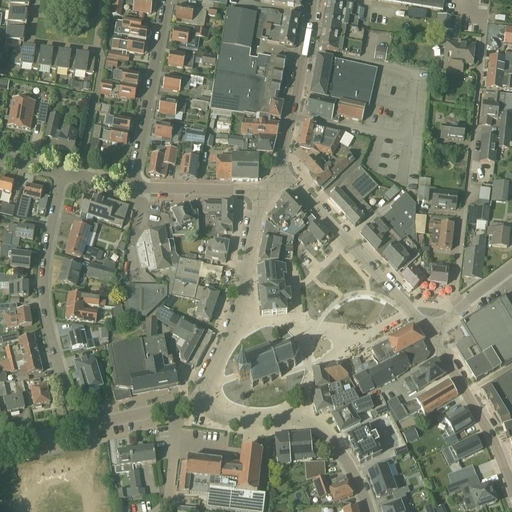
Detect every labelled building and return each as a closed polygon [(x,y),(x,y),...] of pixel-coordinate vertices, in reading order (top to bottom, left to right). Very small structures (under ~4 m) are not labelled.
[(10,5),(9,12),(28,15),(26,14),(26,9),(29,9),(29,0),(12,0),(11,5),(10,5)] [(155,14),(155,11),(154,10),(153,9),(154,3),(139,0),(127,0),(127,6),(135,8),(134,14),(151,17),(152,15),(153,15),(155,14)] [(262,0),(262,3),(302,10),(303,0),(262,0)] [(332,0),(328,0),(324,25),(358,30),(360,20),(363,21),(365,11),(358,10),(359,7),(356,7),(356,5),(346,3),(346,2),(332,0)] [(367,0),(443,12),(445,0),(367,0)] [(123,3),(113,2),(110,16),(121,17),(123,3)] [(213,10),(214,4),(211,3),(203,2),(202,8),(209,10),(213,10)] [(182,25),(204,28),(207,13),(179,7),(178,11),(174,14),(173,18),(176,20),(183,21),(182,25)] [(209,10),(209,13),(208,17),(216,18),(217,11),(213,10),(209,10)] [(251,50),(253,40),(258,16),(257,16),(257,15),(228,10),(221,46),(237,49),(237,48),(251,50)] [(258,10),(257,15),(257,16),(258,16),(253,40),(268,42),(268,45),(294,49),(299,19),(285,17),(285,18),(277,17),(276,19),(268,18),(269,12),(258,10)] [(7,30),(26,33),(26,32),(23,32),(24,26),(26,27),(28,15),(9,12),(9,13),(10,13),(9,23),(8,23),(7,30)] [(435,30),(448,32),(450,18),(437,16),(435,30)] [(131,38),(130,40),(146,43),(146,41),(148,41),(150,40),(151,35),(150,34),(148,34),(148,30),(141,29),(142,23),(125,19),(122,36),(131,38)] [(337,54),(360,58),(365,32),(358,31),(358,30),(324,25),(320,52),(337,55),(337,54)] [(197,47),(198,39),(208,41),(209,32),(194,29),(193,35),(190,34),(190,33),(174,30),(173,36),(171,37),(170,42),(172,43),(172,45),(187,47),(187,46),(197,47)] [(4,48),(17,50),(21,50),(22,44),(24,45),(26,33),(7,30),(7,31),(8,31),(7,41),(5,41),(4,48)] [(146,43),(130,40),(130,43),(121,42),(119,51),(128,53),(128,55),(143,58),(143,57),(146,57),(147,56),(147,52),(147,51),(145,50),(146,43)] [(472,66),(475,47),(447,44),(444,71),(458,73),(459,65),(472,66)] [(237,49),(221,46),(218,65),(217,65),(216,71),(211,100),(210,105),(210,110),(212,110),(211,115),(231,118),(232,114),(244,116),(241,134),(241,137),(276,138),(279,124),(257,124),(258,117),(261,118),(261,117),(280,120),(280,121),(281,121),(284,104),(275,103),(276,98),(277,94),(280,95),(287,61),(281,60),(281,61),(259,56),(258,60),(250,58),(252,51),(251,50),(237,48),(237,49)] [(32,68),(39,69),(42,51),(41,50),(41,53),(35,52),(36,50),(24,48),(23,50),(21,50),(17,50),(15,66),(22,67),(22,66),(32,67),(32,68)] [(386,62),(388,49),(376,48),(374,60),(386,62)] [(490,59),(488,74),(505,76),(505,68),(511,68),(511,49),(505,48),(503,60),(490,59)] [(57,72),(60,53),(59,53),(59,55),(53,54),(54,52),(42,51),(39,69),(40,69),(40,68),(50,70),(50,71),(57,72)] [(71,55),(60,53),(57,72),(58,72),(58,71),(68,72),(68,73),(75,74),(78,55),(77,55),(77,58),(71,57),(71,55)] [(108,60),(118,62),(120,54),(109,53),(108,59),(108,60)] [(192,70),(193,64),(202,65),(215,67),(217,58),(204,56),(203,60),(194,59),(186,58),(185,56),(170,54),(169,59),(166,60),(165,64),(168,66),(168,67),(183,70),(184,69),(192,70)] [(78,55),(75,74),(75,73),(86,74),(86,76),(93,77),(95,60),(89,59),(89,57),(78,55)] [(316,96),(328,98),(341,101),(366,107),(370,108),(378,70),(332,60),(319,57),(318,60),(315,80),(312,96),(316,96)] [(117,69),(118,62),(108,60),(108,59),(107,59),(106,66),(113,67),(113,69),(117,69)] [(122,83),(122,86),(137,88),(137,84),(141,83),(142,78),(139,75),(139,73),(124,70),(124,73),(115,72),(113,82),(122,83)] [(487,90),(502,91),(503,83),(508,84),(509,81),(511,81),(511,80),(504,80),(505,76),(488,74),(487,90)] [(189,87),(196,89),(196,85),(202,86),(204,80),(191,77),(190,82),(181,81),(181,79),(166,76),(165,82),(162,83),(161,88),(164,91),(179,93),(180,90),(188,91),(189,87)] [(0,79),(0,88),(8,90),(9,80),(0,79)] [(503,83),(502,91),(511,92),(511,81),(509,81),(508,84),(503,83)] [(137,88),(122,86),(121,90),(113,88),(113,84),(102,82),(100,93),(110,94),(110,97),(119,98),(118,99),(119,99),(136,102),(138,99),(139,96),(136,92),(137,88)] [(65,102),(66,93),(56,91),(54,100),(65,102)] [(490,99),(489,103),(484,102),(482,118),(482,119),(482,126),(491,127),(492,120),(498,120),(501,96),(494,95),(494,100),(490,99)] [(210,110),(210,105),(211,100),(199,98),(199,103),(193,102),(191,110),(207,113),(208,110),(210,110)] [(366,108),(366,107),(341,101),(340,104),(312,98),(308,114),(311,115),(310,117),(339,123),(341,118),(363,123),(366,108)] [(30,131),(35,104),(14,100),(8,127),(30,131)] [(185,106),(177,104),(177,103),(161,100),(160,106),(157,108),(156,112),(159,114),(174,117),(175,113),(184,115),(185,106)] [(37,124),(38,124),(38,120),(45,122),(45,125),(49,106),(41,105),(37,124)] [(110,116),(111,107),(101,105),(100,114),(110,116)] [(511,114),(501,114),(499,134),(511,135),(511,121),(511,114)] [(47,131),(56,133),(59,118),(50,116),(47,131)] [(113,128),(113,131),(128,133),(129,131),(132,127),(133,124),(130,119),(115,116),(115,118),(106,117),(105,126),(113,128)] [(180,143),(182,129),(157,124),(156,130),(153,131),(152,135),(155,138),(180,143)] [(324,155),(332,157),(339,145),(348,150),(354,139),(345,134),(346,133),(317,128),(306,125),(300,149),(324,155)] [(94,127),(92,140),(98,141),(101,129),(94,127)] [(441,135),(448,136),(447,141),(463,142),(465,129),(442,127),(441,135)] [(74,155),(77,140),(76,140),(78,133),(71,132),(70,130),(65,129),(62,130),(58,149),(67,151),(66,153),(74,155)] [(127,147),(129,144),(130,144),(130,140),(127,138),(128,133),(113,131),(112,133),(104,132),(102,142),(110,143),(110,144),(127,147)] [(204,147),(204,144),(206,134),(187,131),(184,144),(192,145),(204,147)] [(509,150),(511,135),(499,134),(498,149),(509,150)] [(206,136),(205,144),(205,147),(213,148),(214,138),(206,136)] [(244,138),(241,155),(246,156),(246,157),(254,157),(255,154),(272,156),(276,139),(244,138)] [(482,138),(480,162),(495,164),(497,147),(496,147),(497,139),(482,138)] [(167,143),(167,144),(164,157),(152,156),(149,175),(165,178),(167,166),(174,167),(179,145),(167,143)] [(203,156),(204,147),(192,145),(191,153),(186,152),(185,159),(183,159),(180,178),(182,181),(185,182),(188,180),(196,181),(199,161),(200,156),(203,156)] [(346,152),(337,161),(335,159),(323,170),(313,159),(305,166),(315,178),(312,181),(320,189),(321,189),(323,192),(334,182),(334,181),(355,162),(346,152)] [(217,180),(232,181),(233,158),(218,158),(217,180)] [(257,182),(258,158),(246,158),(233,158),(232,181),(257,182)] [(348,201),(356,210),(365,219),(373,212),(363,202),(378,188),(359,167),(335,190),(338,192),(339,191),(348,201)] [(0,192),(11,195),(14,183),(0,179),(0,192)] [(511,215),(511,214),(511,184),(509,184),(493,183),(490,212),(511,215)] [(31,199),(39,201),(43,190),(27,186),(24,197),(22,196),(18,211),(28,214),(31,199)] [(389,203),(400,193),(394,187),(383,197),(389,203)] [(428,203),(430,189),(420,188),(418,202),(428,203)] [(480,189),(479,201),(490,201),(491,189),(480,189)] [(329,200),(338,210),(348,201),(339,191),(338,192),(329,200)] [(456,211),(457,195),(435,192),(433,209),(456,211)] [(315,222),(290,194),(277,207),(278,209),(267,219),(268,220),(267,222),(282,234),(295,239),(315,222)] [(403,235),(415,224),(415,217),(416,206),(405,194),(390,209),(392,211),(376,224),(384,233),(392,226),(399,233),(388,244),(390,246),(393,249),(397,245),(398,246),(406,238),(403,235)] [(122,228),(129,207),(105,199),(104,201),(86,195),(80,213),(109,223),(109,224),(122,228)] [(356,210),(348,201),(338,210),(347,219),(356,210)] [(216,234),(228,234),(233,234),(233,203),(203,203),(202,214),(210,215),(215,215),(215,220),(215,224),(216,224),(216,234)] [(15,207),(3,205),(0,215),(13,218),(15,207)] [(172,213),(177,224),(170,226),(173,238),(199,237),(198,211),(196,212),(193,205),(187,207),(172,213)] [(489,209),(477,208),(475,222),(488,223),(489,209)] [(356,210),(347,219),(355,228),(365,219),(356,210)] [(426,218),(415,217),(415,224),(416,235),(424,236),(426,218)] [(75,226),(71,239),(79,242),(78,246),(85,248),(89,234),(96,236),(99,226),(84,222),(82,228),(75,226)] [(292,251),(295,239),(282,234),(267,222),(266,223),(259,262),(279,263),(282,249),(292,251)] [(363,235),(363,234),(362,235),(380,255),(390,246),(388,244),(399,233),(392,226),(384,233),(376,224),(376,223),(363,235)] [(393,249),(390,246),(380,255),(397,273),(401,269),(404,272),(420,257),(417,254),(418,253),(416,235),(415,224),(403,235),(406,238),(398,246),(397,245),(393,249)] [(435,224),(433,236),(452,238),(454,226),(435,224)] [(317,242),(322,248),(328,246),(329,245),(328,244),(331,242),(327,238),(329,237),(318,225),(308,234),(307,233),(299,241),(305,248),(309,244),(312,247),(317,242)] [(506,250),(508,232),(503,232),(504,226),(490,225),(489,237),(494,237),(493,248),(506,250)] [(10,226),(9,235),(13,236),(11,247),(18,248),(20,239),(33,241),(35,230),(10,226)] [(178,267),(180,260),(177,256),(176,252),(170,253),(168,242),(167,243),(164,228),(161,228),(152,230),(149,231),(150,235),(146,236),(146,235),(145,234),(138,244),(138,245),(136,246),(141,271),(148,269),(149,271),(150,272),(157,271),(157,272),(172,269),(172,268),(178,267)] [(3,246),(9,247),(11,247),(13,236),(9,235),(5,234),(3,246)] [(452,238),(433,236),(432,249),(451,252),(452,238)] [(79,242),(71,239),(66,255),(81,260),(89,262),(90,259),(101,262),(103,253),(85,248),(78,246),(79,242)] [(227,257),(230,244),(214,241),(209,240),(205,258),(218,260),(218,262),(226,263),(226,256),(227,257)] [(482,281),(486,241),(473,240),(472,252),(466,251),(463,279),(482,281)] [(18,248),(11,247),(9,247),(9,253),(12,253),(10,270),(30,272),(31,255),(20,254),(21,248),(18,248)] [(196,302),(201,304),(205,290),(198,287),(203,265),(195,264),(197,257),(186,255),(185,261),(180,260),(178,267),(172,297),(196,302)] [(76,288),(81,268),(64,263),(59,283),(76,288)] [(114,285),(117,272),(90,264),(86,278),(114,285)] [(447,286),(449,272),(448,272),(448,267),(424,264),(423,274),(420,277),(413,269),(402,278),(414,291),(425,281),(430,282),(430,284),(447,286)] [(260,293),(285,291),(283,275),(286,275),(286,267),(258,269),(260,293)] [(28,283),(17,283),(17,277),(5,278),(4,276),(0,276),(0,284),(8,284),(8,298),(10,298),(10,305),(19,305),(19,298),(28,298),(28,283)] [(167,298),(167,288),(126,287),(126,318),(146,318),(167,298)] [(205,290),(201,304),(195,318),(210,323),(220,295),(205,290)] [(285,291),(260,293),(262,317),(287,314),(286,305),(291,304),(290,293),(285,294),(285,291)] [(69,295),(67,308),(75,309),(75,306),(80,307),(80,306),(84,307),(84,306),(99,307),(100,299),(85,298),(85,297),(69,295)] [(455,347),(464,363),(490,347),(502,368),(511,361),(511,307),(506,297),(476,315),(462,324),(471,338),(455,347)] [(75,309),(67,308),(66,320),(96,324),(97,312),(83,310),(84,307),(80,306),(80,307),(75,306),(75,309)] [(115,308),(114,320),(122,320),(123,308),(115,308)] [(154,320),(171,329),(176,332),(182,320),(160,309),(154,320)] [(17,314),(5,315),(7,330),(19,328),(31,327),(29,311),(17,313),(17,314)] [(182,320),(176,332),(171,329),(168,334),(173,337),(173,338),(185,345),(179,356),(181,364),(187,367),(187,366),(194,370),(213,335),(183,319),(182,320)] [(130,398),(128,391),(132,390),(133,394),(178,386),(172,357),(171,358),(169,347),(166,348),(164,338),(157,340),(157,322),(146,322),(146,327),(146,334),(146,341),(107,348),(116,389),(114,389),(117,402),(130,398)] [(425,362),(424,360),(428,357),(429,354),(424,344),(426,343),(414,328),(393,340),(372,351),(379,367),(354,380),(363,397),(404,375),(411,369),(425,362)] [(73,350),(84,347),(86,346),(87,351),(95,349),(93,341),(88,343),(85,331),(69,336),(73,350)] [(0,345),(10,344),(8,337),(0,338),(0,345)] [(21,352),(36,348),(34,337),(18,341),(21,352)] [(294,366),(298,358),(297,354),(296,351),(287,346),(271,352),(270,348),(242,358),(245,366),(235,370),(237,377),(240,384),(251,380),(253,386),(279,376),(278,372),(294,366)] [(490,347),(464,363),(476,383),(502,368),(490,347)] [(2,369),(2,370),(39,361),(36,348),(21,352),(13,354),(6,356),(8,361),(0,363),(0,369),(0,370),(2,369)] [(103,388),(101,381),(105,380),(101,365),(95,367),(93,360),(77,365),(80,373),(82,372),(85,384),(88,383),(90,392),(103,388)] [(22,378),(28,377),(42,373),(39,361),(2,370),(3,374),(4,374),(11,372),(11,374),(20,372),(22,378)] [(418,393),(445,377),(436,362),(409,378),(410,380),(406,382),(412,393),(417,391),(418,393)] [(329,387),(349,381),(346,368),(345,363),(326,367),(326,368),(313,371),(316,390),(329,387)] [(504,425),(511,422),(511,372),(481,391),(502,426),(504,425)] [(23,383),(18,384),(15,384),(18,396),(26,394),(23,383)] [(399,424),(421,411),(454,392),(449,383),(403,409),(397,399),(388,404),(399,424)] [(5,400),(8,414),(24,410),(21,397),(8,400),(4,384),(0,384),(0,399),(0,402),(5,400)] [(41,406),(50,405),(47,384),(39,385),(40,389),(31,390),(34,408),(35,408),(36,410),(41,409),(41,406)] [(338,400),(344,398),(344,395),(340,385),(311,394),(314,406),(337,399),(338,400)] [(336,412),(343,409),(342,407),(358,401),(353,392),(344,395),(344,398),(338,400),(337,399),(314,406),(317,415),(334,409),(336,412)] [(421,411),(425,417),(457,398),(454,392),(421,411)] [(358,417),(373,411),(369,400),(352,407),(358,417)] [(373,420),(389,413),(386,407),(370,414),(373,420)] [(332,417),(341,435),(341,434),(342,435),(362,425),(350,408),(344,411),(332,417)] [(458,443),(455,436),(474,426),(465,410),(446,421),(451,429),(445,432),(449,439),(444,442),(447,448),(458,443)] [(351,447),(350,447),(354,457),(356,456),(360,465),(381,455),(376,446),(379,444),(375,436),(372,438),(368,428),(347,438),(351,447)] [(406,444),(418,439),(414,430),(403,435),(406,444)] [(314,450),(311,451),(309,433),(288,435),(275,436),(278,466),(290,465),(290,463),(296,462),(297,470),(317,468),(314,450)] [(482,451),(475,439),(469,442),(465,443),(466,444),(460,447),(459,445),(447,450),(455,464),(458,463),(459,463),(459,462),(465,459),(466,459),(482,451)] [(137,448),(138,451),(131,452),(133,466),(156,463),(154,449),(144,450),(144,447),(142,445),(138,446),(137,448)] [(408,453),(406,447),(394,452),(396,458),(408,453)] [(83,450),(69,453),(74,474),(88,471),(83,450)] [(256,495),(261,453),(243,450),(241,467),(222,465),(222,463),(188,459),(188,465),(183,465),(180,494),(189,495),(189,494),(208,497),(206,511),(216,511),(263,511),(266,496),(256,495)] [(133,466),(131,452),(118,454),(119,468),(133,466)] [(74,474),(69,453),(56,456),(61,477),(74,474)] [(56,456),(43,458),(47,480),(61,477),(56,456)] [(34,483),(47,480),(43,458),(30,461),(34,483)] [(368,475),(372,487),(391,480),(387,468),(394,466),(392,460),(381,464),(383,469),(368,475)] [(34,483),(30,461),(16,464),(20,486),(34,483)] [(305,470),(306,481),(324,475),(323,468),(305,470)] [(145,490),(142,490),(139,472),(128,474),(132,499),(146,497),(145,490)] [(456,484),(466,480),(467,480),(465,473),(454,477),(456,484)] [(322,499),(330,496),(332,496),(335,504),(352,498),(345,478),(335,481),(337,487),(328,490),(324,478),(312,482),(315,490),(318,488),(322,499)] [(391,480),(372,487),(377,499),(392,494),(394,500),(405,496),(410,494),(408,488),(401,491),(396,478),(391,480)] [(469,488),(466,480),(456,484),(451,486),(454,494),(462,491),(469,488)] [(476,508),(477,510),(496,503),(496,502),(496,501),(497,500),(496,496),(494,496),(494,495),(493,495),(490,485),(472,491),(471,492),(471,493),(464,495),(466,501),(465,502),(468,511),(476,508)] [(0,502),(4,508),(17,497),(10,488),(0,496),(0,502)] [(128,500),(126,490),(117,491),(118,501),(128,500)] [(407,501),(405,496),(394,500),(396,505),(381,511),(408,511),(405,502),(407,501)] [(7,511),(15,511),(24,505),(17,497),(4,508),(7,511)]
